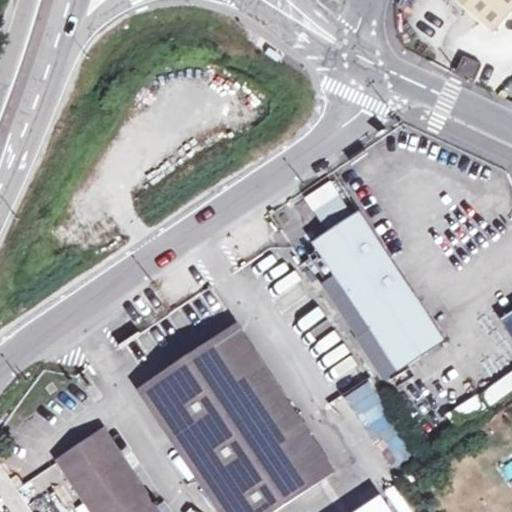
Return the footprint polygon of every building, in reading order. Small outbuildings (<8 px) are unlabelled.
[(511,0),(454,0),(480,22),(493,33),(511,11),(511,0)] [(480,64),(465,58),(464,58),(455,74),(471,81),(473,82),(475,80),(481,67),(480,64)] [(325,228),(351,213),(333,182),(307,197),(325,228)] [(402,377),(443,350),(359,222),(318,249),(402,377)] [(511,322),(503,328),(511,341),(511,322)] [(273,511),(322,480),(232,344),(157,393),(234,511),(273,511)] [(488,405),(511,393),(511,375),(481,391),(488,405)] [(390,469),(410,458),(369,384),(349,395),(390,469)] [(459,436),(491,414),(478,395),(446,417),(459,436)] [(118,502),(140,488),(108,437),(86,452),(118,502)] [(86,452),(62,467),(90,511),(155,511),(150,501),(140,488),(118,502),(86,452)] [(414,511),(402,488),(388,495),(396,511),(414,511)] [(366,511),(396,511),(390,500),(366,511)]
